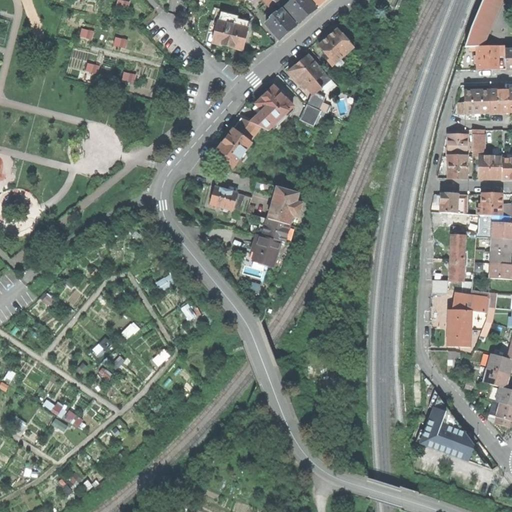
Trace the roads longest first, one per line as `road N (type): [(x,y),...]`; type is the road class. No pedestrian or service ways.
road 1 (residential): [(344,0),(252,79),(171,169),(161,187),(162,214),(250,329),(305,455),(332,476),(440,511)]
road 2 (residential): [(431,187),(422,355),(511,462)]
